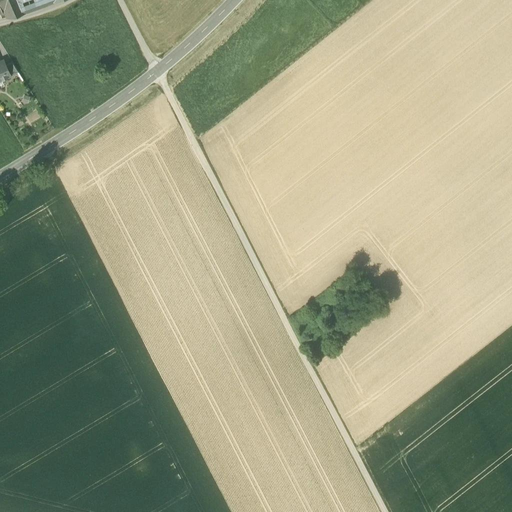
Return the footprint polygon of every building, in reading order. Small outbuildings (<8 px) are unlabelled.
[(6,17),(25,12),(19,0),(0,0),(0,3),(3,11),(6,17)] [(52,2),(51,0),(19,0),(25,12),(42,6),(52,2)] [(0,80),(10,76),(5,65),(2,66),(0,62),(0,80)] [(5,65),(10,76),(18,72),(12,62),(5,65)] [(30,97),(23,94),(21,101),(28,103),(30,97)]
